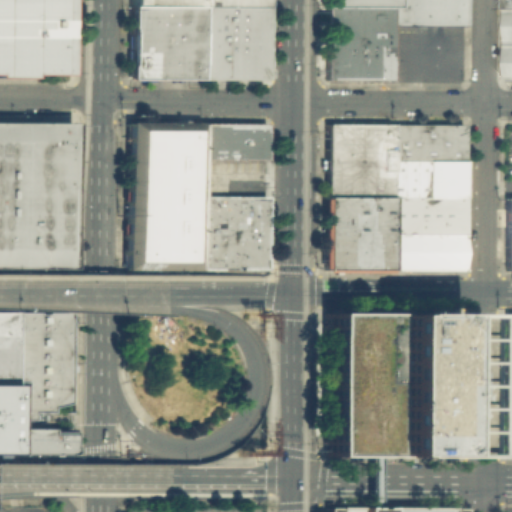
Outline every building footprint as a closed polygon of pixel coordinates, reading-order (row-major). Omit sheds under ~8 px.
[(0,0),(0,78),(32,78),(32,75),(69,75),(69,0),(0,0)] [(199,0),(199,7),(264,8),(264,0),(199,0)] [(323,0),(323,7),(388,8),(388,0),(323,0)] [(388,0),(388,8),(388,25),(460,25),(460,0),(388,0)] [(126,7),(199,7),(199,81),(126,80),(126,7)] [(199,81),(199,7),(264,8),(264,81),(199,81)] [(323,7),(388,8),(388,25),(388,80),(322,80),(323,7)] [(504,11),(511,11),(511,82),(503,82),(504,11)] [(0,262),(45,263),(66,263),(66,241),(66,209),(66,173),(66,146),(66,118),(55,118),(1,118),(0,118),(0,262)] [(198,120),(198,160),(198,195),(197,270),(124,270),(126,119),(198,120)] [(198,120),(198,160),(263,161),(263,121),(198,120)] [(321,121),(321,136),(320,195),(387,195),(387,159),(387,122),(365,122),(321,121)] [(387,122),(387,159),(460,159),(459,123),(387,122)] [(460,159),(387,159),(387,195),(459,195),(460,159)] [(264,195),(198,195),(197,270),(263,270),(264,195)] [(320,195),(387,195),(386,233),(386,271),(320,271),(320,195)] [(387,195),(459,195),(459,234),(386,233),(387,195)] [(511,197),(504,197),(503,271),(511,271),(511,197)] [(459,234),(386,233),(386,271),(459,271),(459,234)] [(0,309),(0,452),(5,452),(5,421),(29,421),(29,411),(47,411),(47,402),(65,402),(65,309),(0,309)] [(323,310),(457,310),(455,456),(367,456),(323,456),(323,310)] [(511,385),(501,385),(502,313),(511,313),(511,385)] [(511,385),(511,455),(501,455),(501,385),(511,385)]
